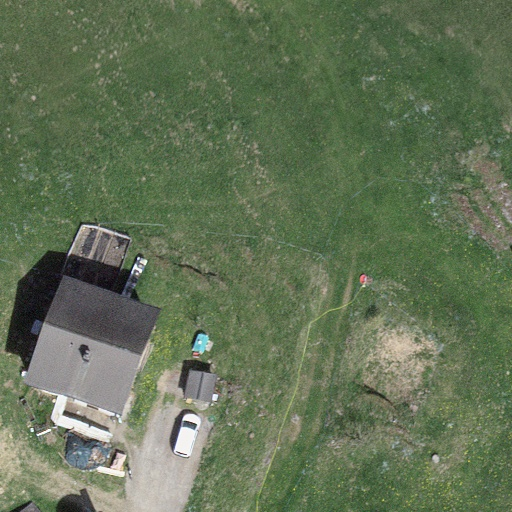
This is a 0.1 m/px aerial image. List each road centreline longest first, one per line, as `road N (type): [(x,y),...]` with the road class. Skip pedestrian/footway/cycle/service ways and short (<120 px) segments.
road 1 (track): [(347,258),(320,402),(267,511)]
road 2 (track): [(113,511),(0,439)]
